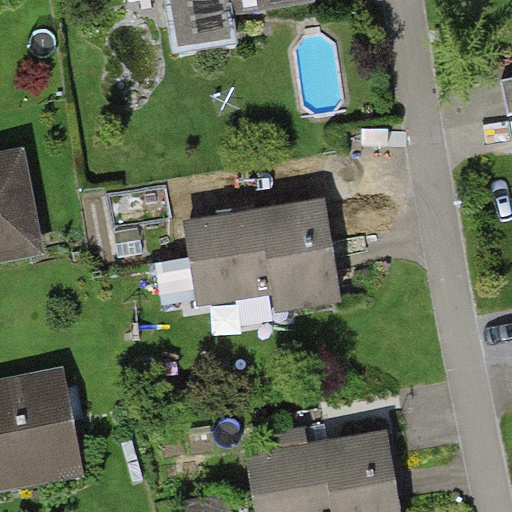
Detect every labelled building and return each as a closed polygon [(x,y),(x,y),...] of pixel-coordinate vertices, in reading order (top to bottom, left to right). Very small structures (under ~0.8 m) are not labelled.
[(293,0),(145,0),(158,67),(229,54),(225,30),(297,17),(293,0)] [(511,76),(490,81),(497,118),(511,115),(511,76)] [(24,152),(0,155),(0,261),(43,254),(24,152)] [(317,203),(173,228),(186,307),(257,295),(261,318),(335,306),(317,203)] [(64,370),(0,382),(0,494),(85,477),(64,370)] [(388,434),(249,459),(258,511),(402,511),(398,486),(388,434)] [(223,511),(223,503),(176,510),(176,511),(223,511)]
